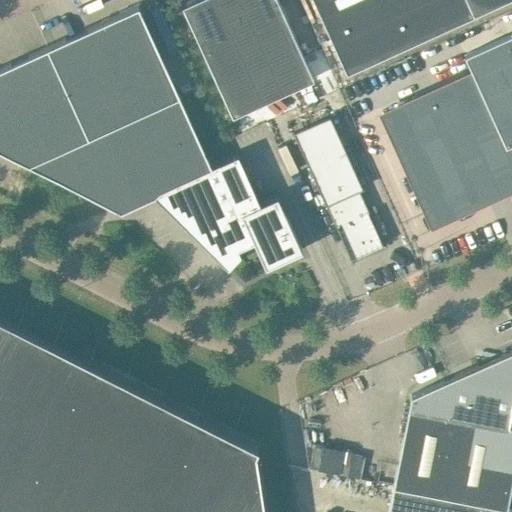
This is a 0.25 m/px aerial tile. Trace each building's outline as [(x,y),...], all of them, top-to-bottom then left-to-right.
[(191,0),(180,5),(232,115),(313,79),(277,0),(191,0)] [(312,0),(345,71),(472,13),(500,0),(312,0)] [(0,150),(106,207),(117,213),(152,194),(226,266),(239,253),(236,247),(252,239),(264,265),(300,249),(276,194),(258,202),(236,153),(210,165),(137,5),(0,66),(0,150)] [(431,223),(511,186),(511,155),(507,144),(511,141),(511,32),(463,54),(470,69),(379,109),(431,223)] [(292,131),(350,262),(351,262),(350,259),(384,244),(360,188),(363,187),(331,114),(292,131)] [(0,511),(263,511),(254,449),(256,444),(0,315),(0,511)] [(511,348),(473,366),(448,495),(505,506),(511,480),(511,348)] [(409,394),(392,484),(448,495),(473,366),(409,394)] [(509,511),(511,507),(505,506),(448,495),(392,484),(389,497),(386,511),(509,511)]
